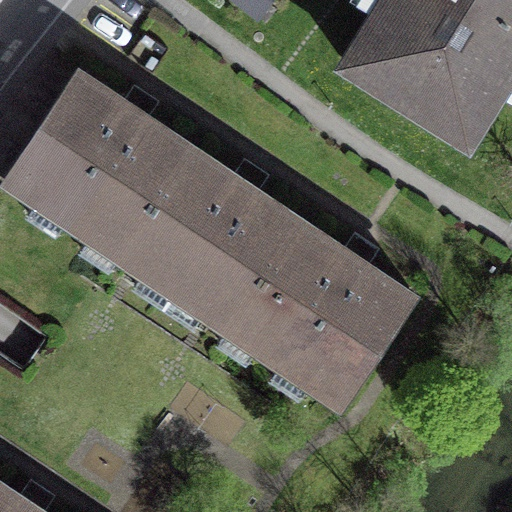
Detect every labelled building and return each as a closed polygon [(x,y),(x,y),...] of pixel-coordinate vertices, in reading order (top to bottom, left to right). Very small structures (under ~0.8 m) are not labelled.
[(235,0),(257,16),(269,0),(235,0)] [(511,67),(511,0),(386,0),(347,63),(468,138),(511,67)] [(190,142),(79,68),(7,175),(117,249),(190,142)] [(190,142),(117,249),(230,324),(302,217),(190,142)] [(302,217),(230,324),(341,399),(414,291),(302,217)] [(51,511),(0,478),(0,511),(51,511)]
